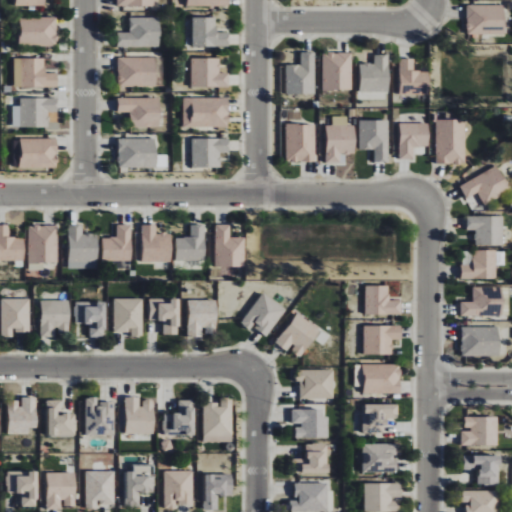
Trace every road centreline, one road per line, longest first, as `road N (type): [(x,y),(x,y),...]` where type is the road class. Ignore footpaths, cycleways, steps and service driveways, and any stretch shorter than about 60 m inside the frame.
road 1 (residential): [(0,196),(424,199)]
road 2 (residential): [(428,511),(424,199)]
road 3 (residential): [(0,368),(253,372)]
road 4 (residential): [(85,196),(85,0)]
road 5 (residential): [(256,196),(256,0)]
road 6 (residential): [(256,23),(423,19)]
road 7 (residential): [(257,511),(253,372)]
